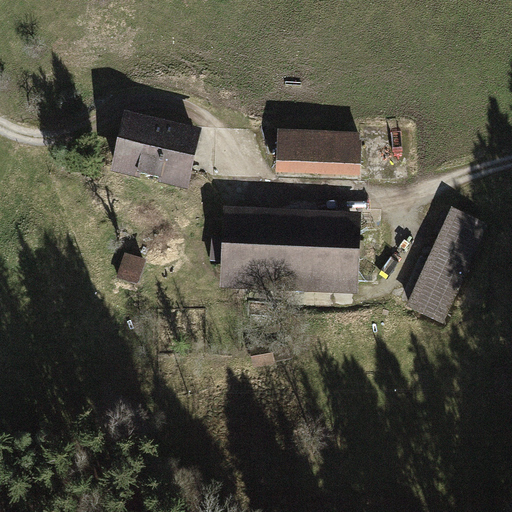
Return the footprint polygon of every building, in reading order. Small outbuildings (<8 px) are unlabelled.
[(185,188),(199,129),(123,111),(109,170),(139,177),(140,172),(158,177),(157,181),(185,188)] [(364,137),(279,135),(279,169),(363,171),(364,137)] [(357,292),(361,212),(224,206),(220,286),(357,292)] [(488,224),(453,208),(408,305),(443,321),(488,224)] [(138,285),(146,259),(123,252),(115,279),(138,285)] [(249,348),(253,369),(275,365),(274,362),(272,348),(271,345),(249,348)] [(272,348),(274,362),(292,360),(290,346),(272,348)]
